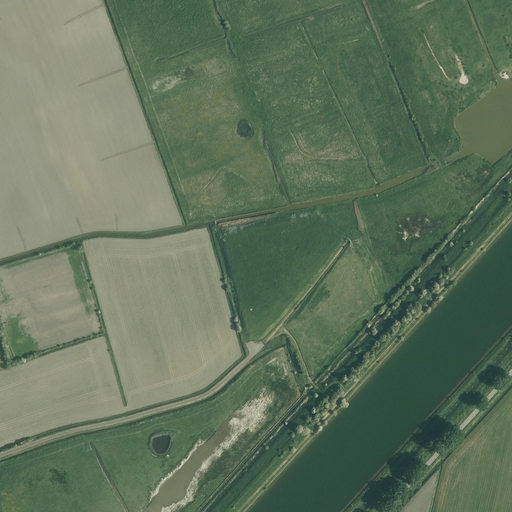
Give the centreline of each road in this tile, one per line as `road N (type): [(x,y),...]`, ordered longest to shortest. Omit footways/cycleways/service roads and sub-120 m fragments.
road 1 (unclassified): [(0,454),(195,399),(262,344)]
road 2 (unclassified): [(383,511),(511,373)]
